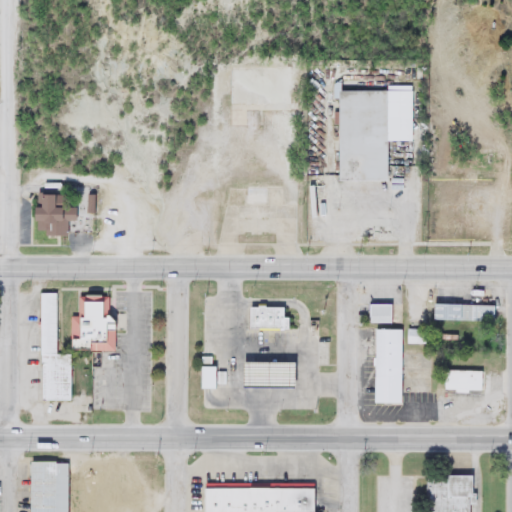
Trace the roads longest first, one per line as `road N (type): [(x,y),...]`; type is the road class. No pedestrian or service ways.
road 1 (primary): [(511,264),(0,268)]
road 2 (primary): [(0,432),(511,435)]
road 3 (residential): [(11,269),(9,0)]
road 4 (residential): [(351,511),(348,264)]
road 5 (residential): [(176,511),(178,267)]
road 6 (residential): [(8,511),(11,269)]
